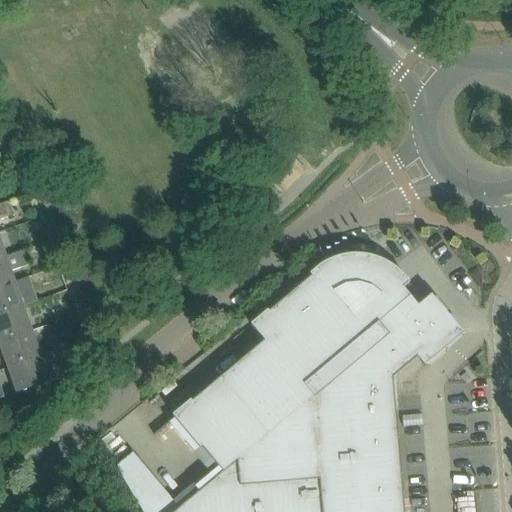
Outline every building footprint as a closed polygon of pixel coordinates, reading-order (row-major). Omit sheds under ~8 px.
[(0,220),(11,216),(6,202),(0,204),(0,220)] [(0,260),(0,287),(13,283),(9,271),(28,265),(23,251),(4,257),(5,258),(0,260)] [(305,386),(411,298),(403,289),(409,284),(402,275),(400,273),(397,271),(393,268),(389,265),(385,263),(381,261),(376,259),(372,257),(369,257),(361,256),(358,256),(354,256),(351,256),(348,256),(344,257),(340,258),(337,258),(333,260),(330,261),(327,262),(323,264),(320,266),(318,268),(309,275),(311,277),(269,313),(267,311),(250,326),(264,342),(219,380),(224,386),(211,396),(207,391),(192,403),(190,401),(172,416),(200,449),(201,448),(223,473),(314,398),(305,386)] [(0,287),(0,315),(22,308),(13,283),(0,287)] [(403,511),(395,413),(392,378),(416,357),(425,367),(463,335),(431,296),(418,307),(411,298),(305,386),(314,398),(223,473),(180,509),(176,511),(403,511)] [(0,315),(0,342),(0,343),(31,332),(22,308),(0,315)] [(0,343),(9,367),(39,357),(31,332),(0,343)] [(39,357),(9,367),(17,392),(57,379),(48,354),(39,357)] [(454,511),(472,511),(472,499),(455,500),(454,511)]
